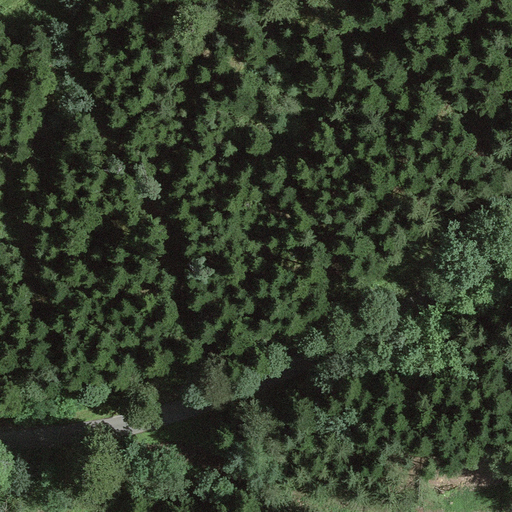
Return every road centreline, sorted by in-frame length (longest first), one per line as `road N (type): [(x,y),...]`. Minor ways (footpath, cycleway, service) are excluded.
road 1 (unclassified): [(0,438),(111,428),(233,391),(447,282),(511,234)]
road 2 (track): [(34,437),(88,406),(225,358),(326,311),(446,239),(511,185)]
